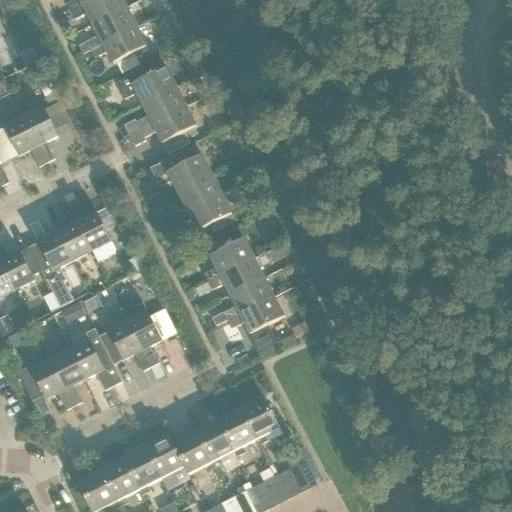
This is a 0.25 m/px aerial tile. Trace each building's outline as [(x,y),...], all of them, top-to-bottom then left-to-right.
[(7,0),(0,0),(0,8),(6,20),(15,15),(7,0)] [(95,0),(73,0),(67,4),(71,12),(95,0)] [(127,9),(122,0),(95,0),(71,12),(75,20),(87,13),(93,26),(127,9)] [(79,46),(83,54),(90,51),(91,51),(137,28),(127,9),(93,26),(99,36),(79,46)] [(147,48),(137,28),(91,51),(95,59),(108,53),(114,65),(116,63),(122,75),(143,65),(137,53),(147,48)] [(117,85),(120,92),(125,101),(137,94),(143,105),(176,88),(166,69),(135,85),(131,78),(117,85)] [(176,88),(143,105),(149,117),(136,123),(135,121),(125,126),(126,126),(119,130),(124,138),(130,135),(130,136),(186,108),(176,88)] [(146,142),(144,139),(157,133),(169,156),(191,145),(185,134),(197,128),(186,108),(130,136),(136,147),(146,142)] [(48,165),(55,161),(47,144),(59,138),(44,109),(24,119),(48,165)] [(40,169),(48,165),(24,119),(4,129),(19,158),(31,152),(40,169)] [(191,149),(151,169),(160,188),(173,182),(179,193),(213,176),(202,156),(197,159),(191,149)] [(0,185),(1,188),(9,184),(0,165),(0,185)] [(222,195),(213,176),(179,193),(184,204),(172,211),(176,219),(222,195)] [(73,195),(65,199),(93,253),(98,263),(115,254),(116,251),(98,214),(85,220),(73,195)] [(222,195),(176,219),(180,227),(193,220),(199,234),(233,216),(222,195)] [(65,199),(69,207),(60,211),(69,228),(59,234),(73,262),(93,253),(65,199)] [(30,248),(43,273),(61,309),(74,302),(58,270),(73,262),(59,234),(47,240),(38,222),(30,227),(37,241),(36,242),(37,244),(30,248)] [(212,246),(216,254),(211,257),(216,267),(204,274),(209,283),(254,260),(244,240),(233,245),(230,238),(212,246)] [(43,273),(30,248),(9,258),(1,242),(0,241),(0,261),(15,291),(35,282),(33,278),(43,273)] [(196,289),(200,297),(213,291),(225,285),(231,296),(264,279),(254,260),(209,283),(196,289)] [(0,299),(15,291),(0,261),(0,299)] [(217,328),(228,322),(274,299),(264,279),(231,296),(237,308),(224,314),(223,312),(212,318),(217,328)] [(97,298),(85,304),(92,318),(104,311),(97,298)] [(228,322),(232,330),(245,324),(262,357),(280,348),(269,326),(284,318),(274,299),(228,322)] [(80,303),(63,311),(70,325),(87,317),(80,303)] [(151,317),(163,342),(176,335),(163,311),(151,317)] [(128,323),(152,369),(161,365),(152,347),(163,342),(151,317),(148,313),(128,323)] [(128,323),(99,338),(111,360),(119,355),(123,362),(135,356),(144,373),(152,369),(128,323)] [(96,376),(105,393),(123,384),(111,360),(96,331),(87,336),(90,342),(71,352),(86,381),(96,376)] [(74,387),(86,381),(71,352),(51,362),(75,408),(83,404),(74,387)] [(32,371),(30,367),(18,374),(33,402),(44,396),(47,401),(58,396),(67,412),(75,408),(51,362),(32,371)] [(264,398),(240,409),(256,440),(259,446),(269,441),(266,436),(279,429),(264,398)] [(246,453),(243,447),(256,440),(240,409),(218,421),(234,452),(236,457),(246,453)] [(218,421),(195,432),(211,463),(214,469),(224,464),(221,458),(234,452),(218,421)] [(172,444),(185,469),(184,469),(188,475),(211,463),(195,432),(173,444),(172,444)] [(172,475),(184,469),(185,469),(172,444),(173,444),(169,436),(146,448),(162,480),(164,485),(174,480),(172,475)] [(151,492),(149,487),(162,480),(146,448),(123,460),(140,492),(142,496),(151,492)] [(101,471),(117,503),(120,508),(129,503),(126,498),(140,492),(123,460),(101,471)] [(300,495),(311,490),(299,466),(288,472),(300,495)] [(101,471),(77,483),(92,511),(104,511),(103,510),(117,503),(101,471)] [(289,501),(296,498),(300,495),(288,472),(277,477),(289,501)] [(277,477),(267,483),(279,506),(289,501),(277,477)] [(256,488),(268,511),(279,506),(267,483),(256,488)] [(245,493),(254,511),(267,511),(268,511),(256,488),(245,493)] [(241,511),(254,511),(245,493),(234,499),(241,511)] [(241,511),(234,499),(230,501),(224,504),(227,511),(241,511)]
